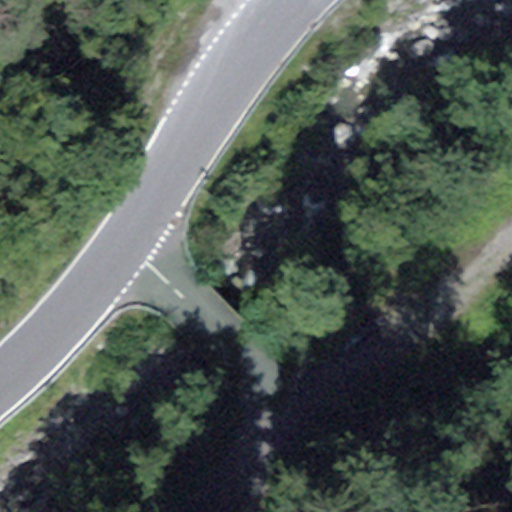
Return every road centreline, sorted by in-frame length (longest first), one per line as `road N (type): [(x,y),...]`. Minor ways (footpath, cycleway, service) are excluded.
road 1 (tertiary): [(287,0),(230,74),(141,246),(59,339),(0,387)]
road 2 (track): [(410,330),(276,414)]
road 3 (track): [(410,330),(511,231)]
